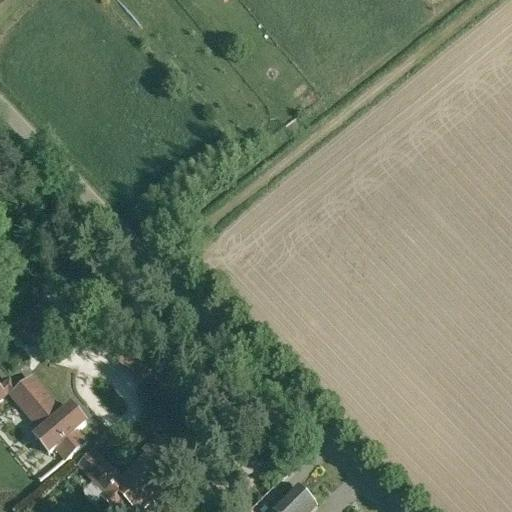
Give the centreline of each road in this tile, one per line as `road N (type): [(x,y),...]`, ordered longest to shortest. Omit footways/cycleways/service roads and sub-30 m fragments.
road 1 (unclassified): [(392,511),(0,106)]
road 2 (track): [(484,0),(155,267)]
